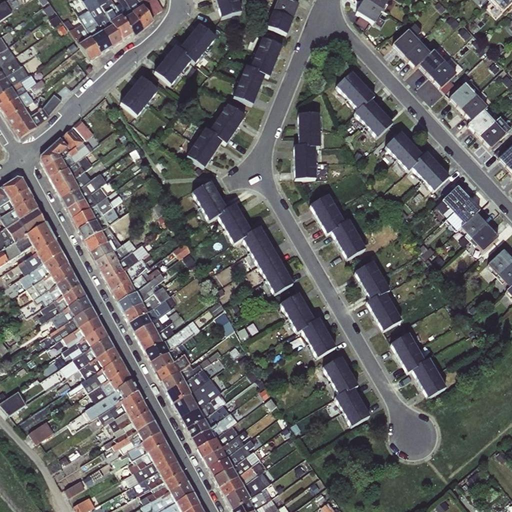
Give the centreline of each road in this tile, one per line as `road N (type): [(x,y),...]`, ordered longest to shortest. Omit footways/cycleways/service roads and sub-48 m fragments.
road 1 (residential): [(324,12),(265,122),(260,179),(282,233),(406,440)]
road 2 (residential): [(215,511),(21,156)]
road 3 (residential): [(511,213),(324,12)]
road 4 (residential): [(21,156),(161,33),(180,0)]
